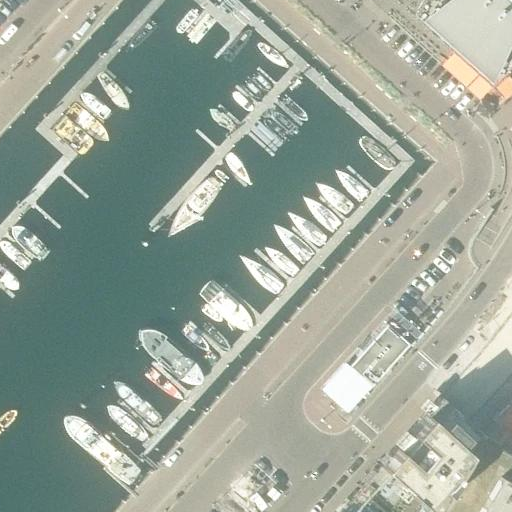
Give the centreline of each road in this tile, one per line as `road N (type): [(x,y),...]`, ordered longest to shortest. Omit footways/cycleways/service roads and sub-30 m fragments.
road 1 (unclassified): [(333,466),(273,416),(469,199),(478,172),(465,137),(317,0)]
road 2 (residential): [(333,466),(511,249)]
